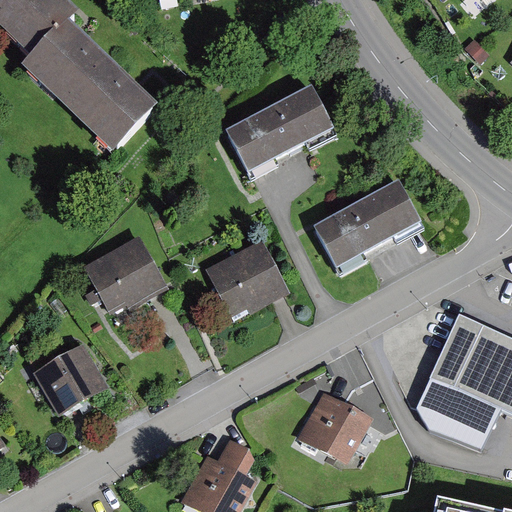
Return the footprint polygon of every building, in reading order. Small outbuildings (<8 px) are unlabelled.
[(117,151),(158,105),(81,36),(96,19),(74,0),(0,0),(0,22),(47,64),(35,77),(117,151)] [(457,0),(474,21),(499,0),(457,0)] [(469,55),(458,66),(473,81),(484,70),(469,55)] [(314,88),(226,136),(254,186),(283,171),(278,162),(308,146),(313,155),(342,139),(314,88)] [(426,231),(397,181),(313,229),(341,277),(366,263),(362,255),(391,238),(397,248),(426,231)] [(129,311),(170,290),(144,241),(85,272),(108,317),(127,307),(129,311)] [(234,323),(250,316),(291,296),(263,243),(205,272),(230,320),(232,317),(234,323)] [(511,341),(457,318),(418,409),(431,434),(481,452),(500,415),(511,420),(511,341)] [(61,415),(107,389),(81,345),(35,371),(61,415)] [(382,427),(372,421),(323,394),(297,441),(344,467),(354,449),(366,455),(382,427)] [(0,454),(8,448),(0,436),(0,454)] [(177,511),(246,511),(253,500),(239,492),(247,477),(222,463),(213,478),(201,471),(177,511)]
